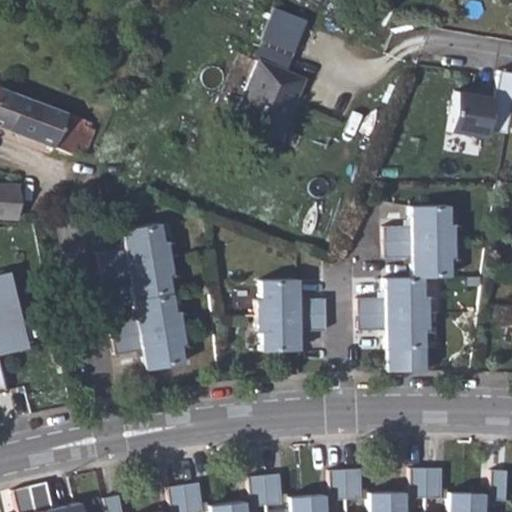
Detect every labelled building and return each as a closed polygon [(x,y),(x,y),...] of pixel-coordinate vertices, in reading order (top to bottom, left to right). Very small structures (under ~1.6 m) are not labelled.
[(213,0),(211,8),(258,23),(264,3),(252,0),(213,0)] [(279,12),(272,28),(300,39),(307,23),(279,12)] [(256,57),(234,113),(280,132),(303,76),(256,57)] [(511,79),(511,72),(496,70),(492,97),(452,90),(446,131),(482,137),(484,129),(503,132),(507,111),(511,79)] [(0,125),(70,152),(73,147),(83,150),(94,127),(89,124),(91,120),(0,84),(0,125)] [(0,215),(15,216),(17,183),(0,182),(0,215)] [(379,226),(380,241),(450,240),(450,224),(445,223),(445,204),(407,205),(407,225),(379,226)] [(121,247),(94,252),(97,269),(167,257),(164,239),(159,240),(156,222),(118,228),(121,247)] [(450,240),(380,241),(380,257),(408,257),(408,277),(419,276),(446,276),(446,256),(451,256),(450,240)] [(167,257),(97,269),(100,283),(127,279),(130,299),(168,292),(165,273),(169,272),(167,257)] [(0,391),(4,390),(0,375),(0,350),(23,345),(5,273),(0,273),(0,391)] [(419,276),(408,277),(381,277),(381,296),(353,296),(354,313),(424,312),(424,295),(419,295),(419,276)] [(252,315),(323,313),(322,298),(294,298),(294,278),(256,279),(256,298),(251,299),(252,315)] [(168,292),(130,299),(133,319),(106,323),(109,339),(136,334),(178,326),(175,310),(171,311),(168,292)] [(424,312),(354,313),(354,329),(381,329),(382,369),(421,368),(420,328),(424,328),(424,312)] [(323,313),(252,315),(252,331),(257,332),(257,351),(296,350),(295,330),(322,329),(323,313)] [(136,334),(109,339),(112,355),(139,350),(142,369),(180,362),(177,343),(181,342),(178,326),(136,334)] [(437,497),(438,467),(406,467),(406,497),(437,497)] [(358,498),(357,469),(325,470),(326,500),(358,498)] [(503,470),(487,469),(486,499),(502,500),(503,470)] [(276,474),(244,476),(247,506),(278,503),(276,474)] [(26,485),(31,511),(78,511),(76,502),(49,508),(43,481),(26,485)] [(195,482),(164,487),(167,511),(196,511),(200,511),(195,482)] [(31,511),(25,485),(9,489),(14,511),(31,511)] [(153,511),(478,511),(479,493),(444,492),(443,511),(399,511),(399,491),(364,492),(364,511),(320,511),(320,494),(284,496),(285,511),(241,511),(240,501),(205,505),(205,511),(160,511),(161,511),(153,511)] [(118,511),(115,494),(99,497),(101,511),(118,511)]
